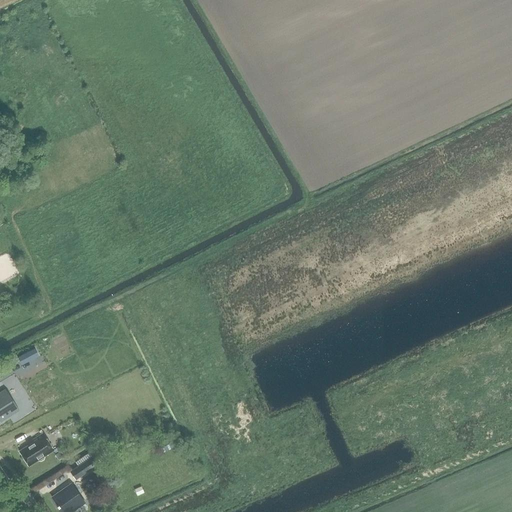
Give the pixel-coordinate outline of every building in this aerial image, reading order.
[(39,355),(35,347),(25,352),(29,360),(39,355)] [(0,392),(0,421),(0,423),(9,417),(19,411),(17,408),(7,392),(5,389),(0,392)] [(33,443),(19,452),(28,466),(38,460),(38,461),(40,462),(44,460),(44,457),(53,451),(43,434),(32,441),(33,443)] [(171,443),(157,450),(159,454),(173,448),(171,443)] [(75,463),(78,466),(95,455),(92,451),(75,463)] [(69,472),(75,481),(100,463),(95,455),(78,466),(69,472)] [(72,484),(52,498),(61,511),(71,511),(84,503),(72,484)] [(137,496),(144,493),(141,486),(134,489),(137,496)]
